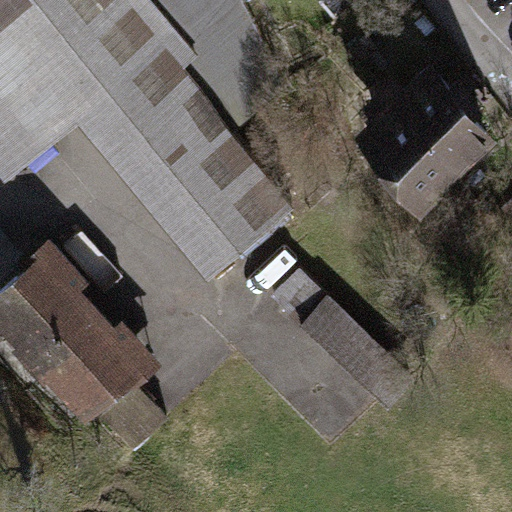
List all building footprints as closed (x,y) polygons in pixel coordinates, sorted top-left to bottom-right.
[(0,0),(0,167),(1,168),(68,112),(205,274),(291,202),(230,131),(274,94),(234,0),(0,0)] [(418,207),(492,138),(418,59),(344,127),(418,207)] [(511,190),(495,204),(511,224),(511,190)] [(39,257),(0,290),(0,328),(80,421),(98,405),(127,439),(155,415),(128,384),(153,362),(115,318),(102,330),(39,257)] [(402,370),(292,263),(264,292),(374,399),(402,370)]
